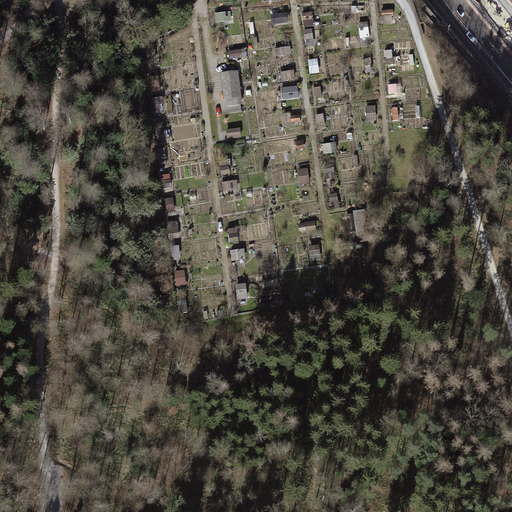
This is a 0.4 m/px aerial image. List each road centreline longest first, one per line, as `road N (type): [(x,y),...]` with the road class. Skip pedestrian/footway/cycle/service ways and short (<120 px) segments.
road 1 (track): [(46,511),(40,365),(56,251),(58,0)]
road 2 (track): [(397,0),(511,326)]
road 3 (track): [(199,0),(194,21),(232,312)]
